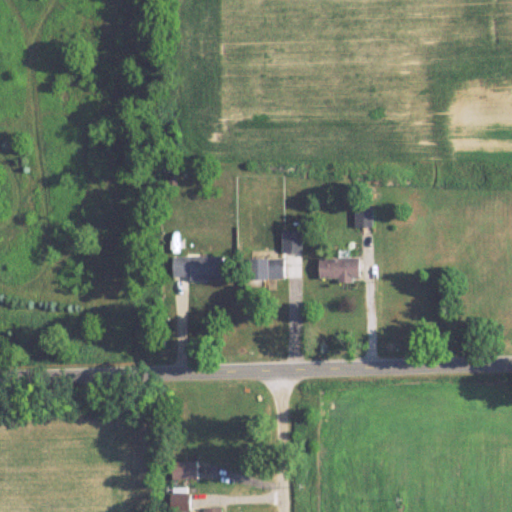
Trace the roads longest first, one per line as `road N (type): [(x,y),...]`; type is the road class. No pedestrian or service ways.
road 1 (tertiary): [(0,379),(511,365)]
road 2 (residential): [(285,511),(283,372)]
